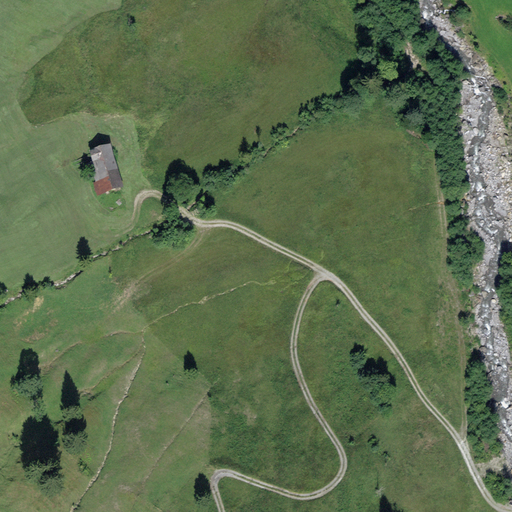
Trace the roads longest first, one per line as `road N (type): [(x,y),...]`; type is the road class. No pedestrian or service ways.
road 1 (track): [(511,511),(493,504),(463,442),(427,406),(342,285),(231,226),(203,224),(153,192),(136,193),(130,227),(115,233)]
road 2 (track): [(463,442),(463,354),(433,176),(432,114),(423,79),(353,0)]
road 3 (track): [(320,272),(301,305),(292,351),(306,400),(339,450),(344,473),(328,491),(305,499),(215,475),(220,511)]
